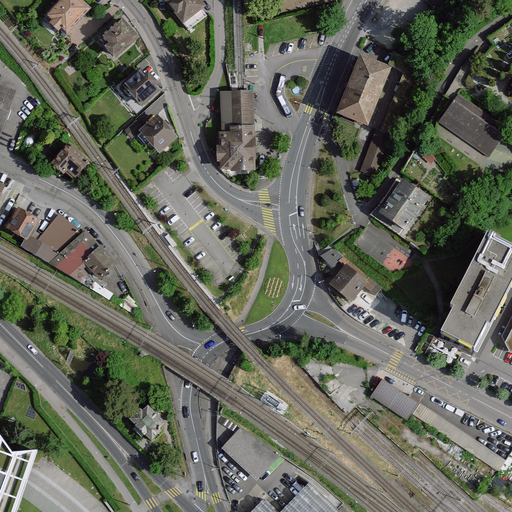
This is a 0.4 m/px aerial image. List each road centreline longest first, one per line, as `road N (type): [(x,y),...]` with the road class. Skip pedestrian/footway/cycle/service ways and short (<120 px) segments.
road 1 (residential): [(308,128),(332,140),(353,205),(367,207),(402,165),(469,50),(511,16)]
road 2 (unclassified): [(0,161),(98,214),(173,328),(207,352)]
road 3 (tertiary): [(293,306),(511,420)]
road 4 (residential): [(293,209),(240,201),(217,186),(183,118)]
road 5 (primary): [(0,323),(102,428)]
road 6 (primary): [(308,128),(363,0)]
road 7 (residential): [(183,118),(164,58),(126,0)]
road 8 (residential): [(183,118),(214,75),(217,0)]
road 9 (primary): [(192,511),(102,428)]
